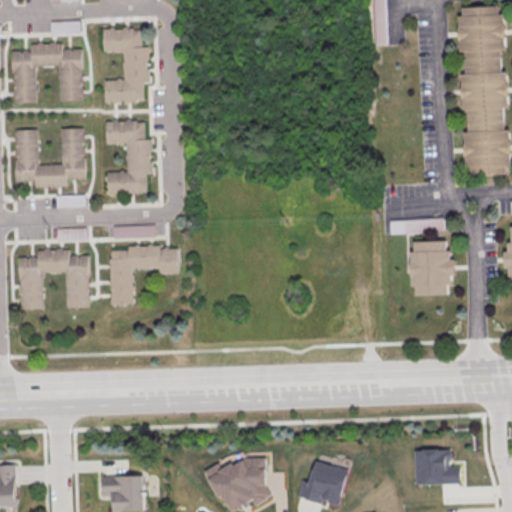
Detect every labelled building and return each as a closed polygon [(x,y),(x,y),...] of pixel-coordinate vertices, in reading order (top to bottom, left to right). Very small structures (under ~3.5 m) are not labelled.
[(505,5),(461,7),(467,175),(511,174),(505,5)] [(51,33),(80,33),(80,20),(51,20),(51,33)] [(104,29),(142,28),(142,46),(149,46),(150,81),(144,81),(145,100),(105,101),(104,79),(124,78),(124,51),(105,52),(104,29)] [(12,50),(13,102),(36,101),(35,65),(59,64),(59,101),(83,100),(82,48),(63,49),(63,42),(30,43),(30,49),(12,50)] [(107,121),(145,120),(145,138),(152,138),(153,173),(147,173),(148,192),(108,193),(107,171),(128,170),(127,143),(108,144),(107,121)] [(16,180),(15,128),(38,128),(39,164),(62,164),(61,127),(85,127),(86,179),(67,179),(67,186),(35,186),(34,180),(16,180)] [(85,194),(58,194),(58,205),(85,205),(85,194)] [(431,220),(390,220),(390,231),(431,231),(431,220)] [(154,225),(114,225),(114,236),(154,236),(154,225)] [(86,227),(58,227),(58,239),(86,239),(86,227)] [(412,295),(449,294),(449,283),(456,283),(455,249),(448,250),(447,240),(411,241),(412,295)] [(110,250),(111,304),(134,303),(133,267),(160,266),(160,272),(178,272),(178,248),(161,248),(161,244),(129,245),(129,249),(110,250)] [(20,255),(21,307),(44,307),(43,270),(66,270),(67,307),(91,306),(90,254),(70,255),(70,248),(38,249),(38,255),(20,255)] [(416,484),(463,484),(462,462),(451,462),(451,448),(415,448),(416,484)] [(267,456),(245,457),(243,452),(233,457),(233,462),(229,464),(217,464),(208,469),(228,511),(234,511),(241,509),(244,509),(254,504),(257,504),(273,497),(268,485),(267,456)] [(299,497),(340,507),(350,468),(317,460),(312,480),(304,478),(299,497)] [(17,463),(0,463),(0,507),(17,507),(17,463)] [(101,476),(141,475),(143,511),(111,511),(111,503),(110,503),(109,495),(101,496),(101,476)]
